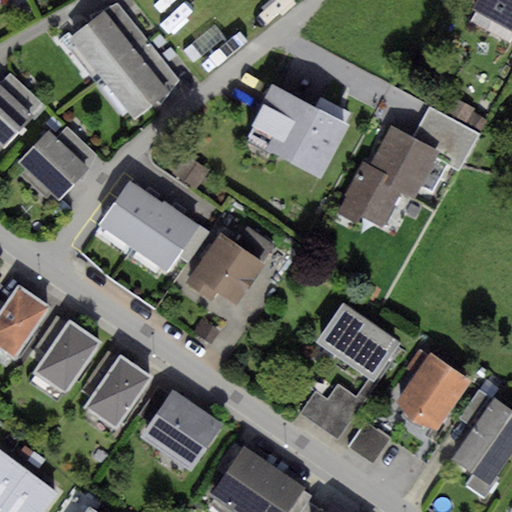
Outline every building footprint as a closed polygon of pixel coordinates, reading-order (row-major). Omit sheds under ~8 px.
[(511,0),(478,0),(473,11),(511,31),(511,0)] [(100,77),(147,38),(118,5),(87,16),(89,22),(70,37),(100,77)] [(147,38),(100,77),(133,120),(154,101),(161,104),(179,80),(147,38)] [(10,73),(0,83),(0,85),(32,115),(43,103),(10,73)] [(348,124),(271,84),(244,137),(320,176),(348,124)] [(0,143),(3,147),(32,115),(0,85),(0,143)] [(450,97),(443,111),(465,123),(471,112),(472,109),(450,97)] [(427,108),(412,138),(439,152),(464,166),(480,136),(427,108)] [(471,112),(465,123),(481,131),(487,120),(471,112)] [(412,138),(390,127),(370,166),(362,162),(335,213),(356,224),(361,215),(382,225),(399,193),(414,201),(439,152),(412,138)] [(65,128),(55,138),(88,170),(96,155),(65,128)] [(55,138),(48,131),(18,162),(58,201),(88,170),(55,138)] [(185,154),(172,173),(195,188),(208,170),(185,154)] [(131,247),(160,204),(130,183),(101,226),(131,247)] [(160,204),(131,247),(166,271),(177,256),(197,225),(162,201),(160,204)] [(209,233),(197,225),(177,256),(188,264),(209,233)] [(274,245),(247,227),(235,243),(262,262),(274,245)] [(235,243),(220,233),(185,282),(210,300),(214,294),(235,308),(266,264),(262,262),(235,243)] [(51,308),(17,285),(5,303),(0,309),(0,349),(15,360),(51,308)] [(401,343),(343,303),(315,342),(367,378),(374,382),(401,343)] [(44,355),(67,322),(57,315),(34,348),(44,355)] [(102,343),(68,320),(67,322),(44,355),(32,372),(66,395),(102,343)] [(201,320),(193,331),(211,344),(219,332),(201,320)] [(415,375),(429,355),(419,349),(406,369),(415,375)] [(92,397),(118,358),(108,351),(81,390),(92,397)] [(471,381),(430,353),(429,355),(415,375),(396,402),(412,421),(436,430),(471,381)] [(150,376),(119,355),(118,358),(92,397),(85,408),(116,428),(150,376)] [(328,398),(315,389),(298,415),(336,441),(374,382),(367,378),(355,396),(338,384),(328,398)] [(473,428),(493,399),(479,388),(458,418),(473,428)] [(222,427),(173,393),(140,440),(190,473),(222,427)] [(492,485),(511,454),(511,411),(493,399),(473,428),(453,459),(492,485)] [(389,438),(367,424),(350,450),(373,464),(389,438)] [(224,475),(241,449),(233,443),(216,469),(224,475)] [(28,461),(34,452),(24,445),(18,454),(28,461)] [(235,511),(241,511),(273,466),(243,446),(241,449),(224,475),(210,494),(235,511)] [(0,506),(27,470),(0,449),(0,506)] [(34,452),(28,461),(39,469),(45,460),(34,452)] [(304,487),(273,466),(241,511),(287,511),(302,490),(304,487)] [(43,511),(58,493),(27,470),(0,506),(0,511),(43,511)] [(312,496),(302,490),(287,511),(301,511),(308,501),(312,496)] [(325,511),(308,501),(301,511),(325,511)] [(325,511),(348,511),(332,501),(325,511)]
